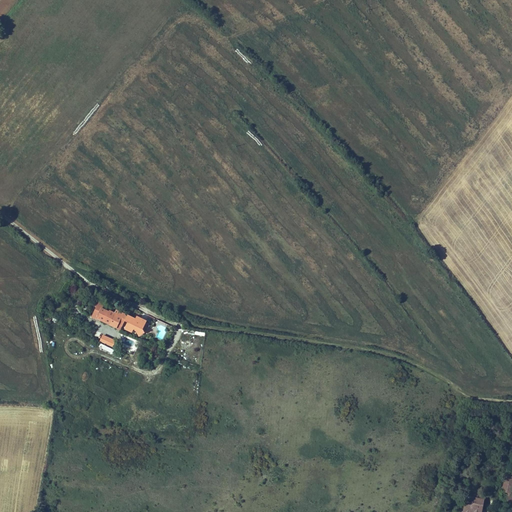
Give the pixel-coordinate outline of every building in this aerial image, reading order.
[(121,329),(127,315),(116,310),(115,313),(110,310),(109,311),(103,308),(104,304),(96,300),(94,305),(97,306),(92,316),(97,319),(98,318),(117,327),(121,329)] [(145,332),(147,331),(150,326),(149,323),(146,322),(147,321),(136,316),(135,319),(128,315),(125,320),(128,322),(125,328),(132,331),(134,329),(137,330),(139,335),(145,332)] [(113,347),(116,340),(103,334),(100,341),(113,347)] [(98,349),(112,353),(114,349),(100,344),(98,349)] [(511,473),(505,471),(500,490),(511,492),(511,473)] [(501,499),(511,501),(511,500),(511,493),(502,491),(501,499)] [(481,511),(482,511),(483,511),(483,507),(482,507),(484,499),(466,496),(463,511),(481,511)]
